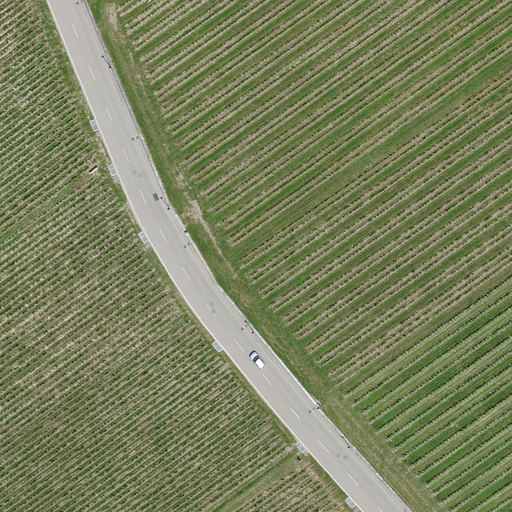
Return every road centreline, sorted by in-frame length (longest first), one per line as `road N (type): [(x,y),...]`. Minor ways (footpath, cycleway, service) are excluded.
road 1 (tertiary): [(388,511),(190,274),(138,179),(64,0)]
road 2 (track): [(320,435),(214,511)]
